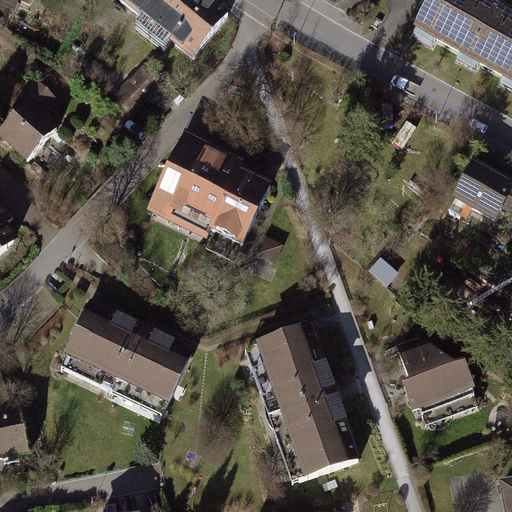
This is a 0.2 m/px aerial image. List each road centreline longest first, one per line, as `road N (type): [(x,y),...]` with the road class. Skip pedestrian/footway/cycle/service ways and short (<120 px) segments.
road 1 (residential): [(267,0),(248,51),(0,310)]
road 2 (residential): [(271,0),(511,136)]
road 3 (residential): [(152,479),(0,510)]
